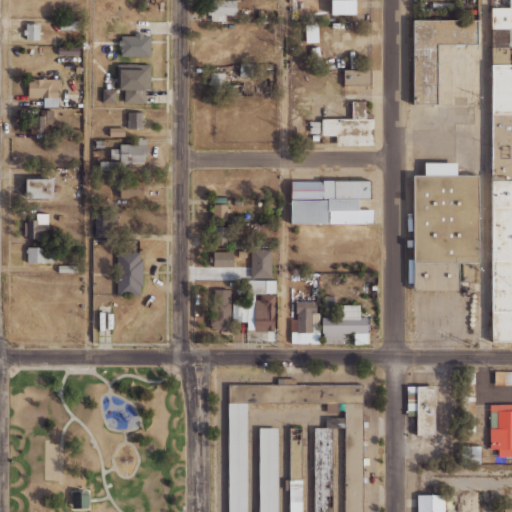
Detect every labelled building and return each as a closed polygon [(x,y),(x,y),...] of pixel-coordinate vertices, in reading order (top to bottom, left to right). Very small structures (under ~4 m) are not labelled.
[(211,0),(211,19),(225,19),(225,15),(236,15),(236,0),(211,0)] [(511,0),(511,341),(491,341),(491,7),(509,7),(509,0),(511,0)] [(413,103),(413,20),(477,20),(477,43),(436,43),(436,103),(413,103)] [(25,23),(39,23),(39,39),(26,39),(25,23)] [(304,24),(305,42),(317,41),(316,23),(304,24)] [(121,35),(151,36),(151,56),(121,56),(121,35)] [(150,65),(150,88),(145,88),(145,102),(124,102),(124,89),(119,89),(119,64),(150,65)] [(343,69),(370,69),(370,84),(343,84),(343,69)] [(28,79),(59,79),(60,107),(43,107),(43,97),(28,97),(28,79)] [(102,88),(116,88),(116,102),(102,102),(102,88)] [(321,132),(309,132),(309,121),(321,121),(321,118),(351,118),(351,101),(365,101),(365,118),(373,118),(373,145),(335,145),(335,135),(321,135),(321,132)] [(53,109),(40,110),(40,116),(31,116),(31,133),(47,133),(47,125),(53,125),(53,109)] [(127,111),(143,112),(143,129),(127,129),(127,111)] [(109,128),(125,128),(124,136),(109,136),(109,128)] [(121,144),(148,144),(148,157),(145,157),(145,169),(121,170),(121,158),(111,158),(111,150),(121,150),(121,144)] [(119,160),(99,161),(99,171),(119,170),(119,160)] [(413,246),(406,246),(406,239),(413,239),(413,175),(424,175),(424,162),(456,162),(456,175),(478,175),(478,262),(458,262),(458,289),(413,289),(413,246)] [(25,178),(53,178),(53,197),(26,197),(25,178)] [(120,179),(143,179),(143,198),(120,198),(120,179)] [(290,222),(290,181),(322,181),(322,179),(370,179),(370,198),(358,198),(358,209),(372,209),(372,222),(290,222)] [(214,205),(227,205),(228,225),(215,226),(214,205)] [(23,217),(37,217),(37,227),(48,227),(48,239),(23,239),(23,217)] [(94,237),(108,237),(108,218),(95,218),(94,237)] [(229,244),(229,227),(212,227),(213,245),(229,244)] [(26,246),(42,246),(42,255),(53,255),(53,261),(26,262),(26,246)] [(271,248),(251,248),(251,277),(271,278),(271,248)] [(107,251),(144,251),(144,296),(108,296),(107,251)] [(234,253),(234,267),(213,267),(214,252),(234,253)] [(275,281),(249,282),(249,302),(232,303),(233,322),(246,322),(246,329),(275,329),(275,281)] [(230,289),(231,329),(211,329),(210,289),(230,289)] [(317,301),(296,300),(295,311),(298,312),(298,319),(291,319),(291,342),(319,343),(319,333),(312,333),(312,313),(317,313),(317,301)] [(321,332),(321,316),(336,316),(336,304),(359,304),(359,316),(369,316),(369,332),(368,332),(368,343),(353,343),(353,332),(342,332),(342,342),(323,342),(323,332),(321,332)] [(474,431),(460,431),(460,371),(474,371),(474,431)] [(511,384),(494,384),(494,371),(511,371),(511,384)] [(362,415),(368,415),(368,420),(362,420),(362,511),(344,511),(344,420),(338,420),(338,415),(344,415),(344,402),(338,402),(338,412),(326,412),(326,402),(252,402),(252,408),(247,408),(247,511),(228,511),(228,384),(277,384),(277,378),(295,378),(295,384),(362,384),(362,415)] [(434,435),(416,435),(416,385),(434,385),(434,435)] [(511,456),(498,456),(498,448),(489,448),(489,404),(511,404),(511,456)] [(258,511),(258,427),(277,427),(277,511),(258,511)] [(289,511),(289,507),(285,507),(285,501),(289,501),(289,489),(284,489),(284,479),(289,479),(289,427),(301,427),(301,511),(289,511)] [(314,511),(314,427),(332,427),(332,511),(314,511)] [(479,445),(479,463),(461,463),(461,445),(479,445)] [(72,508),(88,507),(88,490),(72,491),(72,508)] [(417,511),(417,494),(444,494),(444,511),(417,511)]
